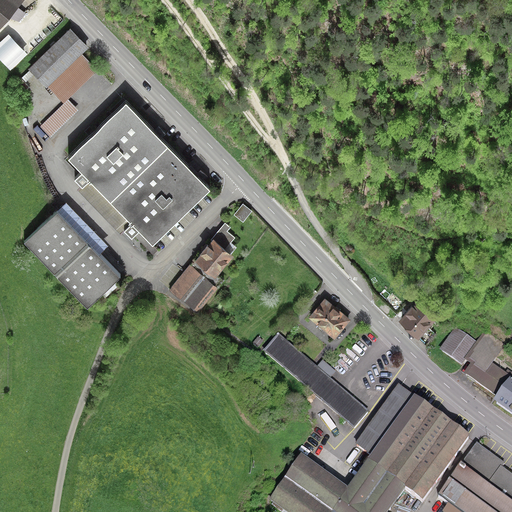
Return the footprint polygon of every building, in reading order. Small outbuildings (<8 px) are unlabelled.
[(0,0),(0,26),(22,0),(0,0)] [(80,52),(85,47),(69,30),(30,69),(62,102),(96,69),(80,52)] [(23,52),(7,36),(0,42),(0,60),(7,68),(23,52)] [(49,137),(78,109),(68,98),(39,127),(49,137)] [(152,243),(209,187),(125,100),(67,156),(81,170),(74,177),(81,185),(89,178),(123,213),(118,219),(125,226),(123,228),(131,236),(133,234),(139,241),(144,235),(152,243)] [(250,211),(242,204),(234,214),(242,221),(250,211)] [(90,244),(56,209),(23,241),(86,307),(119,274),(97,252),(97,249),(93,244),(90,244)] [(190,265),(169,290),(197,310),(222,279),(214,273),(230,254),(224,249),(234,237),(222,228),(212,240),(213,241),(208,246),(206,245),(190,265)] [(347,319),(324,300),(311,316),(333,336),(347,319)] [(401,320),(416,335),(425,343),(433,334),(425,326),(433,317),(417,301),(411,306),(405,312),(407,314),(401,320)] [(189,326),(194,318),(185,311),(179,319),(189,326)] [(465,376),(499,399),(495,404),(511,415),(511,385),(511,384),(511,383),(511,381),(511,376),(507,373),(504,376),(489,366),(503,346),(485,333),(476,345),(455,331),(441,352),(461,366),(465,360),(472,365),(465,376)] [(327,380),(316,371),(277,338),(264,353),(354,429),(367,414),(327,380)] [(252,345),(256,348),(261,343),(257,339),(252,345)] [(316,371),(327,380),(333,374),(322,364),(316,371)] [(284,511),(388,511),(404,490),(421,503),(467,439),(398,389),(356,447),(372,459),(346,494),(300,460),(270,501),(284,511)] [(511,511),(511,477),(500,469),(503,465),(476,445),(437,499),(455,511),(511,511)]
